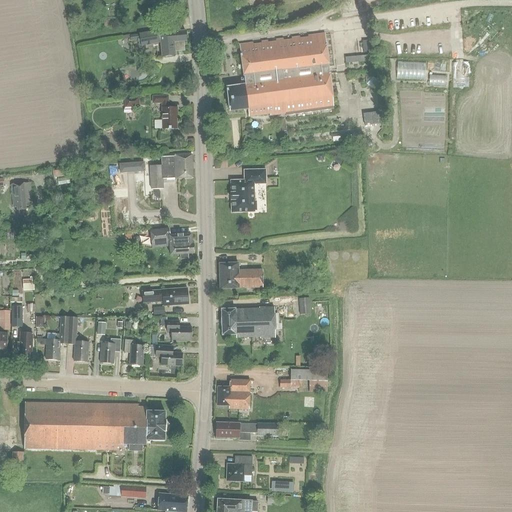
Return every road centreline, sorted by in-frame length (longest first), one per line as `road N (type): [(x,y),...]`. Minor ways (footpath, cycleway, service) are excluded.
road 1 (tertiary): [(205,393),(194,0)]
road 2 (tertiary): [(205,393),(0,380)]
